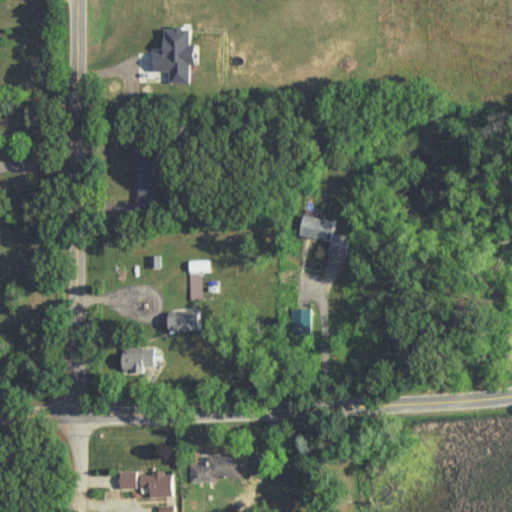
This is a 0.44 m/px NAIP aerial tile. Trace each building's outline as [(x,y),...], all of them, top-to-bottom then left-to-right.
[(327,222),(293,216),(290,237),(323,243),(322,252),(339,255),(341,237),(325,234),(327,222)] [(196,301),(210,301),(210,263),(196,263),(196,301)] [(172,331),(214,331),(214,311),(172,312),(172,331)] [(210,465),(196,465),(196,479),(251,479),(250,456),(210,456),(210,465)] [(152,473),(152,497),(183,497),(183,473),(152,473)]
